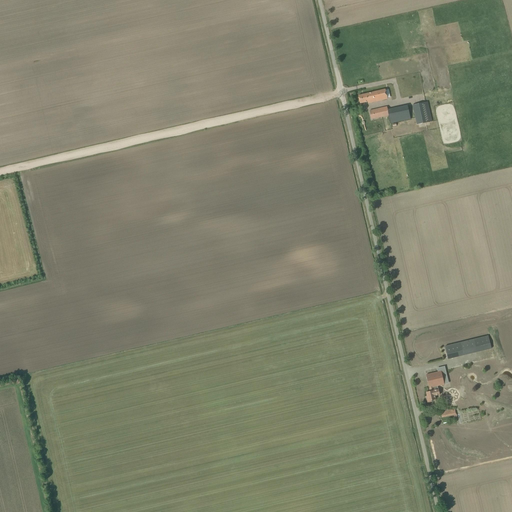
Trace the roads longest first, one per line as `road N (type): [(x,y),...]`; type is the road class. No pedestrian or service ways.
road 1 (unclassified): [(439,511),(320,0)]
road 2 (track): [(0,172),(342,93)]
